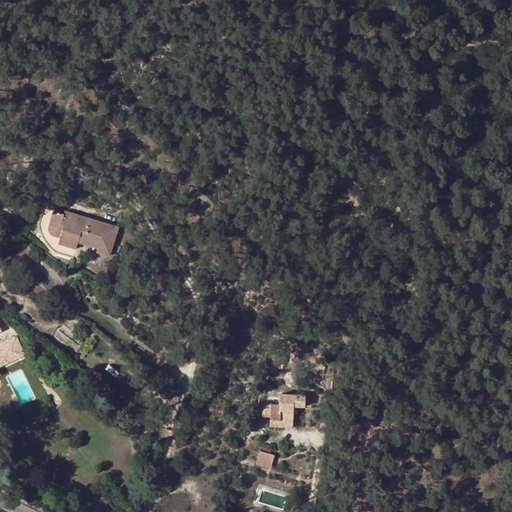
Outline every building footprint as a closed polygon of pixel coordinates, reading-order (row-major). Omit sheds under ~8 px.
[(45,223),(49,209),(44,208),(39,222),(45,223)] [(86,217),(64,211),(64,214),(49,209),(45,223),(49,225),(48,228),(48,230),(48,231),(49,233),(50,234),(52,234),(60,237),(58,243),(76,249),(78,242),(82,231),(92,234),(89,246),(98,249),(97,252),(110,256),(117,235),(113,234),(115,227),(101,222),(98,231),(87,227),(89,221),(86,217)] [(101,222),(86,217),(89,221),(87,227),(98,231),(101,222)] [(49,225),(45,223),(39,222),(40,224),(40,231),(43,238),(44,240),(48,230),(48,228),(49,225)] [(48,231),(48,230),(44,240),(45,242),(47,246),(51,250),(55,253),(58,243),(60,237),(52,234),(50,234),(49,233),(48,231)] [(78,242),(89,246),(92,234),(82,231),(78,242)] [(76,249),(58,243),(55,253),(73,258),(76,249)] [(0,362),(24,351),(17,336),(0,343),(0,330),(2,330),(0,325),(0,362)] [(0,362),(0,365),(25,354),(24,351),(0,362)] [(290,358),(276,354),(271,372),(285,376),(290,358)] [(263,404),(263,413),(270,413),(270,417),(270,420),(293,421),(293,413),(293,405),(297,405),(305,405),(306,396),(280,395),(279,404),(263,404)] [(274,459),(259,455),(257,462),(272,466),(274,459)] [(342,499),(328,503),(331,511),(345,508),(342,499)]
